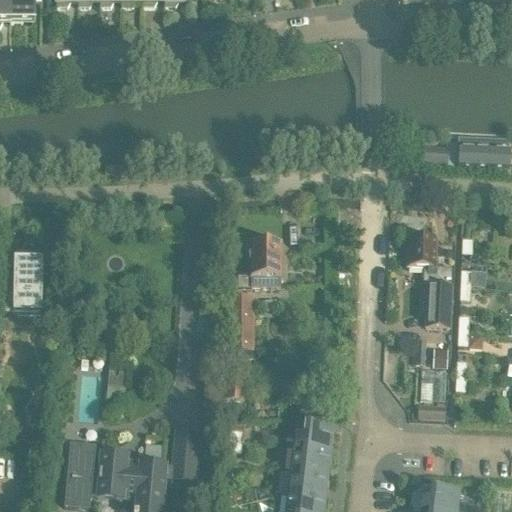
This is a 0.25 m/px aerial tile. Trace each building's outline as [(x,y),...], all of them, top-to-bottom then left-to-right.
[(0,0),(0,30),(2,26),(9,26),(10,26),(10,0),(0,0)] [(10,0),(10,26),(11,26),(31,25),(31,26),(33,26),(33,5),(41,5),(40,0),(10,0)] [(77,12),(78,12),(77,0),(55,0),(56,12),(57,12),(57,11),(67,11),(70,5),(77,5),(77,12)] [(99,12),(100,12),(99,0),(77,0),(78,12),(79,12),(79,11),(89,11),(92,5),(99,5),(99,12)] [(120,12),(121,12),(121,0),(99,0),(100,12),(100,11),(110,11),(114,5),(120,5),(120,12)] [(121,0),(121,12),(122,12),(122,11),(132,11),(135,5),(142,5),(142,12),(143,12),(142,0),(121,0)] [(142,0),(143,12),(143,11),(154,11),(157,5),(164,5),(164,12),(164,0),(142,0)] [(164,0),(164,12),(165,12),(165,11),(175,11),(178,5),(186,5),(186,6),(187,6),(186,0),(164,0)] [(509,155),(460,152),(460,153),(423,151),(422,167),(458,170),(458,171),(508,174),(509,155)] [(409,242),(408,271),(423,272),(422,287),(427,288),(425,332),(449,333),(452,272),(435,271),(435,255),(434,255),(434,242),(423,242),(423,240),(412,239),(412,242),(409,242)] [(251,247),(251,279),(237,279),(237,291),(276,291),(276,281),(279,281),(279,277),(282,274),(282,268),(279,266),(279,247),(274,247),(272,244),(266,244),(264,247),(251,247)] [(461,258),(472,259),(472,244),(462,244),(461,258)] [(0,296),(0,316),(40,317),(41,263),(13,262),(13,297),(0,296)] [(461,275),(460,290),(470,290),(471,276),(461,275)] [(470,290),(460,290),(459,305),(470,305),(470,290)] [(253,301),(227,301),(227,317),(228,317),(229,353),(239,353),(239,362),(252,362),(252,354),(253,353),(253,301)] [(458,321),(458,336),(468,336),(469,321),(458,321)] [(468,336),(458,336),(457,350),(467,351),(468,336)] [(421,369),(423,345),(415,344),(413,368),(421,369)] [(433,370),(447,370),(448,352),(434,352),(433,370)] [(202,385),(218,387),(220,366),(204,365),(202,385)] [(456,366),(455,381),(466,382),(467,367),(456,366)] [(224,403),(244,405),(247,372),(227,370),(224,403)] [(466,382),(455,381),(455,396),(465,397),(466,382)] [(293,396),(291,422),(315,424),(317,399),(293,396)] [(411,422),(419,423),(444,424),(445,411),(411,409),(411,422)] [(229,429),(227,444),(242,446),(246,447),(248,428),(229,429)] [(296,430),(293,452),(331,456),(333,434),(334,434),(334,433),(295,428),(295,430),(296,430)] [(101,458),(99,481),(97,501),(122,503),(122,502),(137,504),(136,511),(160,511),(163,482),(195,485),(199,435),(175,433),(172,470),(125,466),(125,460),(101,458)] [(92,510),(94,445),(67,444),(65,509),(92,510)] [(242,446),(227,444),(226,455),(240,457),(242,446)] [(293,452),(291,475),(328,479),(331,456),(293,452)] [(224,475),(222,490),(233,491),(234,476),(224,475)] [(291,475),(288,497),(326,501),(328,479),(291,475)] [(233,491),(222,490),(221,505),(231,506),(233,491)] [(421,494),(419,511),(457,511),(459,498),(459,497),(421,493),(421,494)] [(276,496),(273,511),(324,511),(326,501),(288,497),(276,496)] [(492,511),(500,511),(502,503),(494,502),(492,511)]
